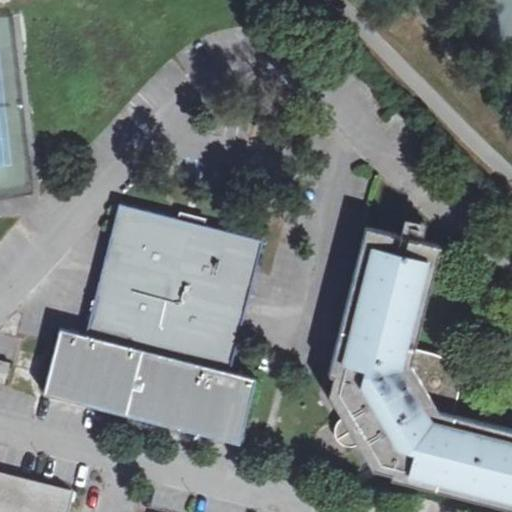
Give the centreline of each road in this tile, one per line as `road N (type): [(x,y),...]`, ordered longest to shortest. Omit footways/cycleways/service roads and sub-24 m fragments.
road 1 (unclassified): [(125,458),(345,511)]
road 2 (unclassified): [(0,427),(125,458)]
